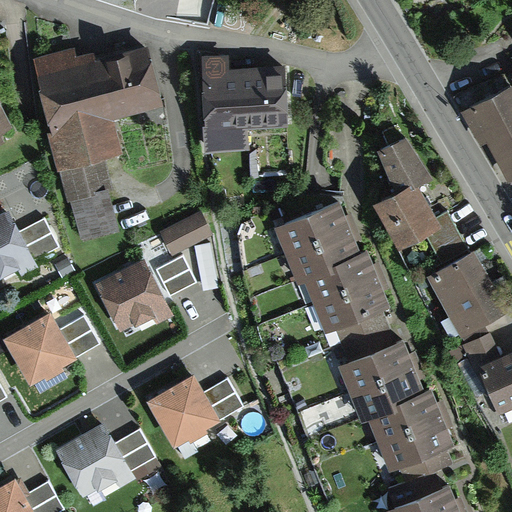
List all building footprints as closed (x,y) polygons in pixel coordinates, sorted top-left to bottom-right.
[(114,121),(164,108),(149,47),(98,60),(95,51),(77,55),(75,48),(33,59),(51,132),(48,133),(58,172),(61,171),(79,239),(119,229),(109,193),(114,192),(106,162),(124,157),(114,121)] [(209,72),(211,144),(243,143),(243,121),(283,120),(281,70),(209,72)] [(511,88),(462,111),(480,150),(491,145),(508,182),(511,180),(511,88)] [(0,148),(9,144),(5,135),(15,130),(0,101),(0,148)] [(403,136),(377,149),(398,188),(375,201),(398,245),(407,240),(418,262),(459,241),(443,211),(431,218),(410,179),(423,173),(403,136)] [(341,201),(276,226),(297,281),(304,278),(325,331),(391,305),(369,250),(361,253),(341,201)] [(11,210),(0,215),(0,279),(17,271),(20,276),(39,267),(36,261),(63,247),(46,216),(21,229),(11,210)] [(199,211),(160,233),(173,255),(212,233),(199,211)] [(213,243),(196,246),(204,290),(221,286),(213,243)] [(184,256),(157,270),(170,295),(197,282),(184,256)] [(475,256),(431,279),(462,337),(506,313),(475,256)] [(143,260),(96,283),(120,330),(133,323),(135,328),(155,317),(158,322),(173,314),(143,260)] [(81,304),(58,314),(62,323),(85,314),(81,304)] [(47,314),(6,338),(30,379),(97,340),(83,317),(57,332),(47,314)] [(491,332),(464,344),(476,373),(481,370),(500,414),(511,408),(511,354),(503,359),(491,332)] [(426,391),(405,341),(339,369),(349,393),(302,412),(311,434),(359,415),(362,422),(370,419),(393,473),(403,468),(409,482),(389,490),(397,508),(386,511),(457,511),(448,489),(438,493),(430,473),(452,464),(446,450),(457,445),(449,428),(456,426),(445,401),(438,404),(431,388),(426,391)] [(190,377),(149,400),(173,442),(240,403),(226,380),(200,395),(190,377)] [(100,426),(60,449),(84,491),(150,452),(137,428),(111,443),(100,426)] [(9,479),(0,484),(0,511),(48,511),(60,505),(46,482),(20,497),(9,479)]
